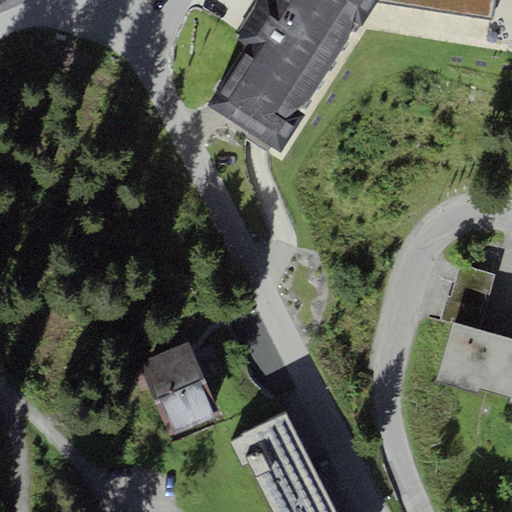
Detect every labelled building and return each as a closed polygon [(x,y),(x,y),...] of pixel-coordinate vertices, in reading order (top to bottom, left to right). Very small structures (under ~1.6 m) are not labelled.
[(511,0),(261,0),(240,34),(253,38),(207,108),(283,152),(309,113),(301,108),(355,21),(364,26),(379,0),(492,17),(493,0),(511,0)] [(480,330),(495,275),(459,265),(451,297),(446,296),(440,319),(453,322),(480,330)] [(511,401),(511,339),(480,330),(453,322),(436,379),(476,391),(477,386),(510,396),(509,401),(511,401)] [(188,342),(137,362),(167,438),(218,418),(188,342)] [(336,511),(287,412),(242,434),(242,436),(230,440),(240,463),(247,460),(273,511),(336,511)]
